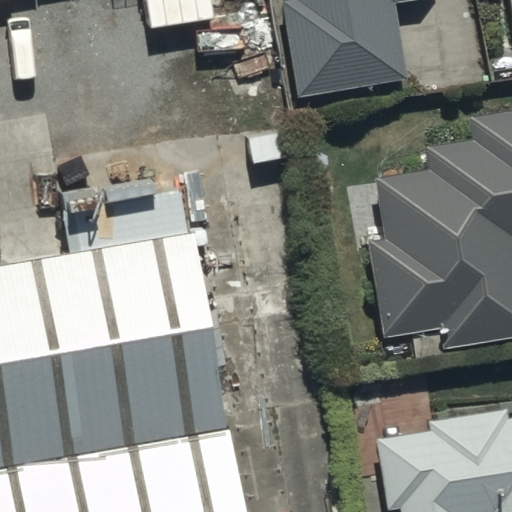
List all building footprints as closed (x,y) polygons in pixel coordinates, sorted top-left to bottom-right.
[(289,0),(290,2),(278,4),(294,99),(408,81),(397,11),(421,8),(425,0),(289,0)] [(161,106),(96,115),(103,163),(167,154),(161,106)] [(511,120),(464,129),(468,150),(425,158),(429,180),(372,191),(382,247),(369,249),(388,347),(439,338),(442,356),(511,342),(511,120)] [(0,511),(235,511),(175,201),(62,223),(70,261),(0,272),(0,511)] [(511,511),(511,424),(504,425),(502,416),(436,427),(431,399),(400,404),(405,436),(374,441),(385,511),(511,511)]
